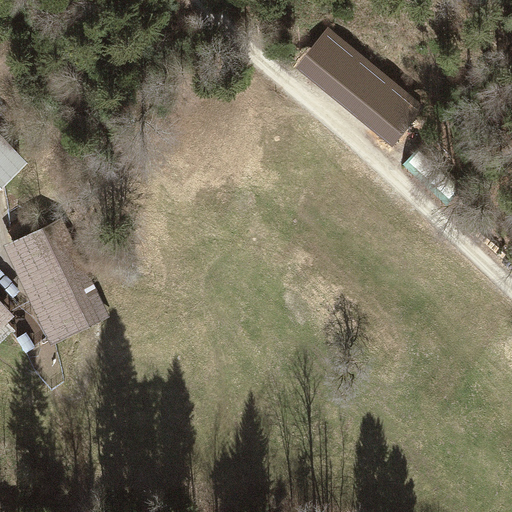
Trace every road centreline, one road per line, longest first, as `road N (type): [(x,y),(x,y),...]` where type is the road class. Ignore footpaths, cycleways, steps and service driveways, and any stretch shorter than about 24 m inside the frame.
road 1 (track): [(198,0),(262,68),(511,290)]
road 2 (track): [(55,511),(67,476),(55,386),(0,268)]
